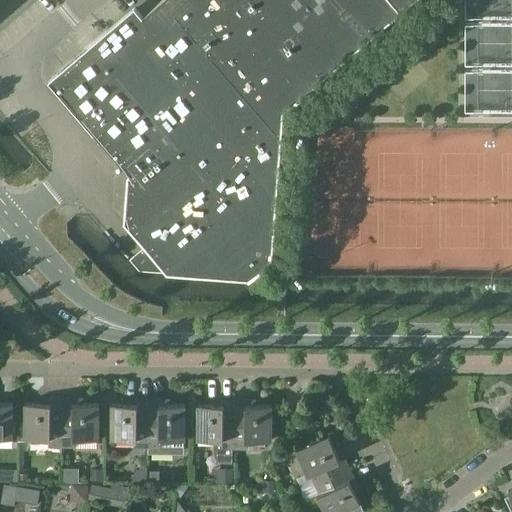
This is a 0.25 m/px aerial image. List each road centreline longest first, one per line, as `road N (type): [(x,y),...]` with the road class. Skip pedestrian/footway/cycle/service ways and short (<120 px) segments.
road 1 (residential): [(0,368),(320,371),(341,382),(410,511)]
road 2 (secondary): [(175,334),(511,337)]
road 3 (secondary): [(0,256),(49,313),(87,332),(138,340),(175,334)]
road 4 (secondary): [(175,334),(92,307),(13,223)]
